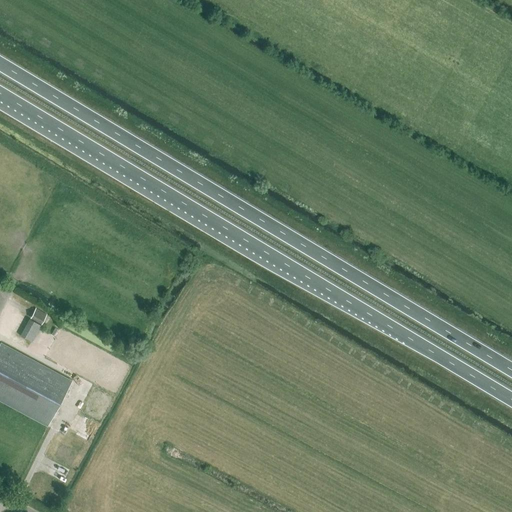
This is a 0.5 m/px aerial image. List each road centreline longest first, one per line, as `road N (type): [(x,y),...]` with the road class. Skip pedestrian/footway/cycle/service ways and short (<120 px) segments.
road 1 (trunk): [(511,371),(0,64)]
road 2 (trunk): [(0,94),(511,400)]
